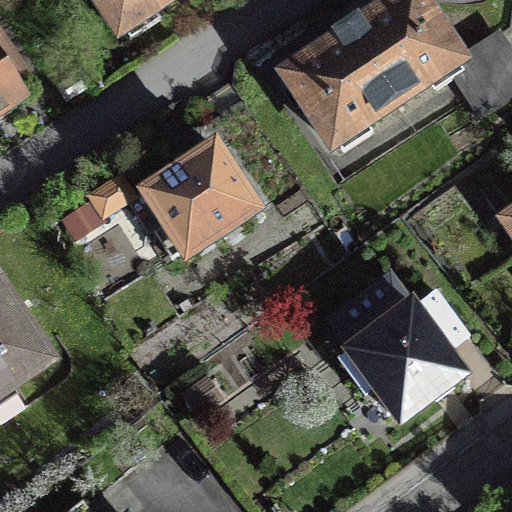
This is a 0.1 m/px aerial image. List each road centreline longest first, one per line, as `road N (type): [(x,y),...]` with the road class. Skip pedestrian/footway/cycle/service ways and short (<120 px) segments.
road 1 (residential): [(272,0),(0,189)]
road 2 (residential): [(511,435),(408,511)]
